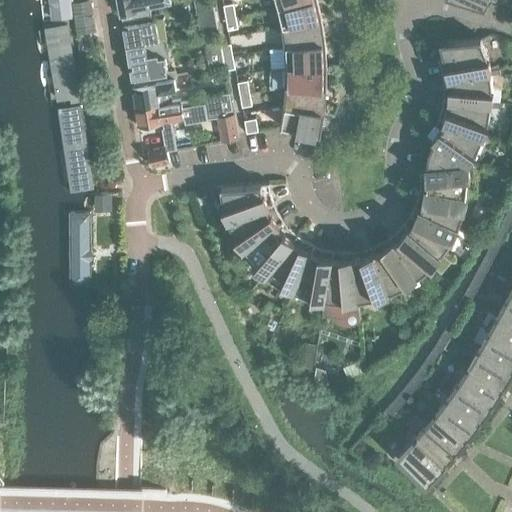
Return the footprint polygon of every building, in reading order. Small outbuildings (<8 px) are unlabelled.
[(73,16),(70,0),(50,0),(54,19),(73,16)] [(171,0),(119,0),(123,21),(151,16),(150,8),(149,5),(172,1),(171,0)] [(212,0),(196,0),(202,30),(218,27),(212,0)] [(300,0),(278,6),(283,25),(323,18),(318,0),(300,0)] [(488,0),(468,0),(495,9),(497,4),(488,1),(488,0)] [(74,15),(92,12),(90,1),(72,4),(74,15)] [(226,16),(236,15),(234,2),(224,4),(226,16)] [(95,29),(92,12),(74,15),(76,32),(95,29)] [(238,27),(236,15),(226,16),(228,29),(238,27)] [(283,25),(286,45),(326,41),(323,18),(283,25)] [(156,40),(153,19),(127,24),(127,26),(123,27),(126,45),(156,40)] [(81,96),(69,22),(44,26),(56,100),(81,96)] [(443,77),(491,69),(489,56),(483,41),(492,37),(490,33),(482,37),(442,40),(445,54),(438,57),(441,65),(443,77)] [(132,78),(133,85),(177,76),(177,75),(176,69),(168,71),(165,56),(169,56),(166,38),(162,39),(156,40),(126,45),(132,78)] [(220,41),(205,44),(210,68),(224,66),(220,41)] [(286,45),(287,65),(327,64),(326,41),(286,45)] [(221,44),(223,57),(233,55),(231,43),(221,44)] [(233,55),(223,57),(226,69),(236,67),(233,55)] [(287,65),(287,85),(327,88),(327,64),(287,65)] [(445,84),(444,97),(492,101),(493,88),(491,73),(501,72),(500,67),(491,69),(443,77),(445,84)] [(189,73),(177,75),(177,76),(133,85),(133,88),(131,88),(135,107),(163,102),(162,98),(171,96),(170,89),(176,88),(175,87),(179,86),(179,87),(191,84),(189,73)] [(240,93),(250,92),(248,79),(238,81),(240,93)] [(285,105),(325,111),(327,88),(287,85),(285,105)] [(172,100),(171,96),(162,98),(163,102),(135,107),(138,125),(162,121),(168,149),(178,147),(173,120),(185,118),(186,122),(218,116),(228,114),(227,109),(233,108),(230,90),(182,100),(181,99),(172,100)] [(252,104),(250,92),(240,93),(242,106),(252,104)] [(439,116),(484,132),(489,120),(491,106),(500,106),(501,102),(492,101),(444,97),(443,104),(439,116)] [(104,109),(109,108),(108,98),(94,100),(96,109),(94,109),(95,119),(105,118),(104,109)] [(94,177),(82,103),(58,107),(70,180),(94,177)] [(325,111),(285,105),(281,126),(321,134),(325,111)] [(223,140),(238,137),(234,113),(228,114),(218,116),(223,140)] [(430,150),(469,161),(476,150),(482,137),(491,140),(493,136),(484,132),(439,116),(436,123),(429,134),(435,138),(430,150)] [(247,132),(259,130),(256,117),(245,119),(247,132)] [(166,146),(148,150),(151,165),(170,160),(166,146)] [(420,184),(468,193),(477,195),(478,190),(468,188),(470,174),(469,161),(430,150),(429,163),(420,164),(422,177),(420,184)] [(230,217),(275,201),(271,190),(270,181),(213,186),(214,191),(223,190),(225,205),(230,217)] [(415,203),(458,224),(467,228),(469,223),(460,219),(465,206),(468,193),(420,184),(418,196),(415,203)] [(96,194),(96,205),(111,205),(111,194),(96,194)] [(245,246),(285,218),(278,208),(275,201),(230,217),(221,221),(223,225),(232,221),(238,235),(245,246)] [(405,220),(441,251),(449,257),(452,254),(444,247),(453,236),(458,224),(415,203),(409,214),(405,220)] [(500,225),(508,229),(511,221),(511,206),(510,206),(500,225)] [(90,284),(91,212),(71,211),(69,284),(90,284)] [(257,261),(267,269),(298,232),(289,225),(285,218),(245,246),(238,251),(240,255),(248,249),(257,261)] [(390,234),(418,274),(423,281),(427,278),(422,271),(433,261),(441,251),(405,220),(397,230),(390,234)] [(490,246),(498,250),(508,229),(500,225),(490,246)] [(283,280),(295,286),(315,243),(304,237),(298,232),(267,269),(261,276),(265,279),(271,272),(283,280)] [(373,244),(390,289),(393,298),(397,296),(394,287),(407,281),(418,274),(390,234),(380,241),(373,244)] [(325,295),(334,248),(322,246),(315,243),(295,286),(291,295),(295,297),(299,288),(313,293),(325,295)] [(362,248),(354,248),(359,306),(364,305),(363,296),(377,293),(390,289),(373,244),(362,248)] [(484,257),(492,261),(498,250),(490,246),(484,257)] [(359,308),(359,306),(354,248),(342,249),(334,248),(325,295),(323,307),(359,308)] [(474,276),(482,280),(492,261),(484,257),(474,276)] [(464,294),(471,299),(482,280),(474,276),(464,294)] [(466,309),(469,303),(471,299),(464,294),(460,301),(458,305),(466,309)] [(499,313),(511,320),(511,295),(509,294),(499,313)] [(126,298),(110,297),(110,305),(126,306),(126,298)] [(447,326),(454,330),(466,309),(458,305),(447,326)] [(511,320),(499,313),(495,319),(490,328),(511,340),(511,320)] [(436,342),(444,347),(454,330),(447,326),(436,342)] [(481,345),(511,362),(511,340),(490,328),(481,345)] [(430,351),(438,356),(444,347),(436,342),(430,351)] [(470,363),(504,385),(511,371),(511,362),(481,345),(470,363)] [(417,370),(424,375),(438,356),(430,351),(417,370)] [(460,378),(494,400),(504,385),(470,363),(460,378)] [(316,366),(315,376),(327,378),(326,369),(316,366)] [(403,388),(410,393),(424,375),(417,370),(410,379),(403,388)] [(482,417),(494,400),(460,378),(449,393),(482,417)] [(396,396),(403,402),(410,393),(403,388),(396,396)] [(438,408),(469,433),(482,417),(449,393),(438,408)] [(403,402),(396,396),(389,404),(382,412),(388,418),(403,402)] [(463,441),(469,433),(438,408),(427,421),(457,448),(463,441)] [(443,464),(457,448),(427,421),(400,450),(428,479),(443,464)]
